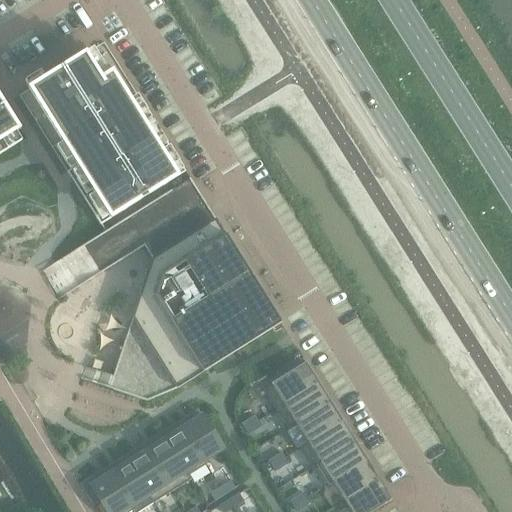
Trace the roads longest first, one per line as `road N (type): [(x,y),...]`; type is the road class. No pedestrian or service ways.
road 1 (residential): [(119,0),(438,504)]
road 2 (primary): [(311,0),(511,317)]
road 3 (primary): [(511,183),(396,0)]
